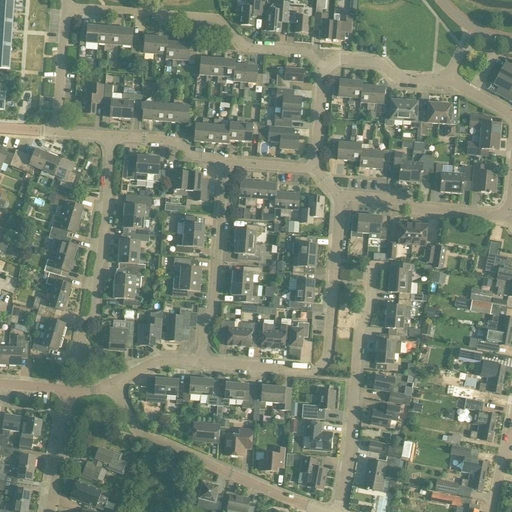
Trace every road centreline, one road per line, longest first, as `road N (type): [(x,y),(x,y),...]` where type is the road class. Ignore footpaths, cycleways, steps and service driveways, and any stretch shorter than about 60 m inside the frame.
road 1 (residential): [(207,362),(319,369),(330,353),(342,197)]
road 2 (residential): [(324,68),(309,53),(245,47),(217,19),(68,9)]
road 3 (residential): [(315,511),(139,436),(113,396)]
road 4 (residential): [(80,372),(112,137)]
road 5 (residential): [(340,511),(356,323),(374,278)]
road 6 (residential): [(207,362),(224,163)]
road 7 (residential): [(508,217),(342,197)]
road 8 (residential): [(324,68),(340,59),(380,62),(397,78),(447,81)]
road 9 (residential): [(57,132),(68,9)]
road 10 (residential): [(49,511),(63,392)]
